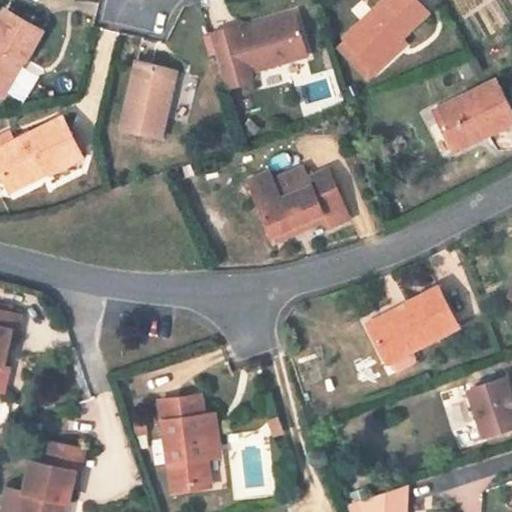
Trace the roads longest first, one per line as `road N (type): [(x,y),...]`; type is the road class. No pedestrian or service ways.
road 1 (residential): [(511,199),(397,256),(240,297),(80,284),(0,266)]
road 2 (unknown): [(119,486),(80,284)]
